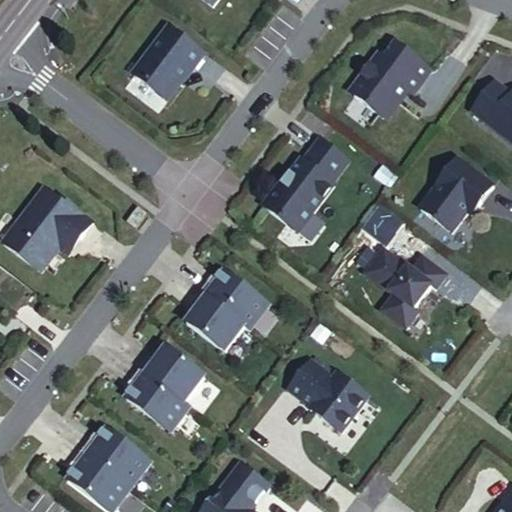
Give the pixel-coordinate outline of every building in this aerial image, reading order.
[(201,0),(214,9),(220,0),(201,0)] [(179,36),(144,83),(176,108),(200,76),(202,78),(214,62),(179,36)] [(413,95),(430,73),(396,47),(385,61),(381,57),(354,91),(355,98),(383,118),(390,118),(401,103),(401,99),(407,91),(413,95)] [(511,98),(496,86),(473,115),(511,144),(511,98)] [(283,193),(279,190),(260,214),(295,241),(334,190),(333,189),(350,166),(321,143),(303,166),(301,165),(289,180),(291,181),(283,193)] [(458,163),(421,212),(453,236),(469,216),(476,206),(480,210),(495,190),(458,163)] [(44,192),(4,245),(42,274),(60,250),(72,234),(82,241),(94,225),(69,207),(68,210),(44,192)] [(480,210),(476,206),(469,216),(472,219),(480,210)] [(138,211),(127,225),(136,231),(147,217),(138,211)] [(72,234),(60,250),(70,258),(82,241),(72,234)] [(428,296),(433,299),(444,284),(420,266),(410,281),(381,259),(362,285),(390,306),(378,322),(402,340),(415,322),(411,319),(428,296)] [(210,283),(201,296),(246,329),(246,330),(251,334),(270,308),(227,275),(217,288),(210,283)] [(215,277),(210,283),(217,288),(221,282),(215,277)] [(246,330),(246,329),(201,296),(192,308),(198,312),(194,319),(188,326),(226,355),(246,330)] [(192,308),(187,314),(194,319),(198,312),(192,308)] [(205,380),(171,354),(161,367),(154,362),(145,374),(186,405),(205,380)] [(159,356),(154,362),(161,367),(165,361),(159,356)] [(333,380),(311,363),(289,393),(311,410),(322,418),(320,420),(341,435),(368,399),(337,375),(333,380)] [(171,434),(190,408),(186,405),(145,374),(136,387),(142,391),(138,398),(132,405),(171,434)] [(142,391),(136,387),(131,393),(138,398),(142,391)] [(322,418),(311,410),(310,412),(320,420),(322,418)] [(102,449),(96,443),(87,455),(132,489),(151,464),(112,435),(107,442),(102,449)] [(101,437),(96,443),(102,449),(107,442),(101,437)] [(87,455),(78,468),(84,472),(79,479),(74,486),(108,511),(114,511),(132,489),(87,455)] [(253,511),(270,489),(241,467),(222,492),(224,494),(215,506),(212,505),(206,511),(253,511)] [(78,468),(73,474),(79,479),(84,472),(78,468)]
